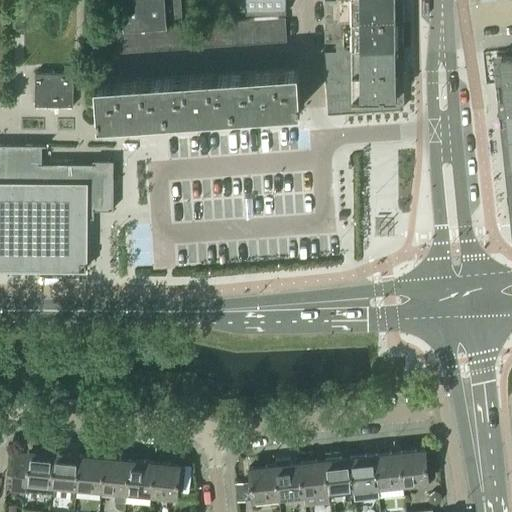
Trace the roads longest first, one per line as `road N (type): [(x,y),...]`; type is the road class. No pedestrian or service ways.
road 1 (secondary): [(143,312),(222,320),(441,312)]
road 2 (secondary): [(438,283),(143,312)]
road 3 (tertiary): [(441,19),(430,69),(438,283)]
road 4 (tertiary): [(474,279),(441,19)]
road 5 (residential): [(210,432),(427,410)]
road 6 (residential): [(0,412),(210,432)]
road 7 (secondary): [(498,511),(477,309)]
road 8 (secondary): [(441,312),(477,511)]
road 9 (secondary): [(0,310),(143,312)]
road 10 (residential): [(317,134),(310,0)]
